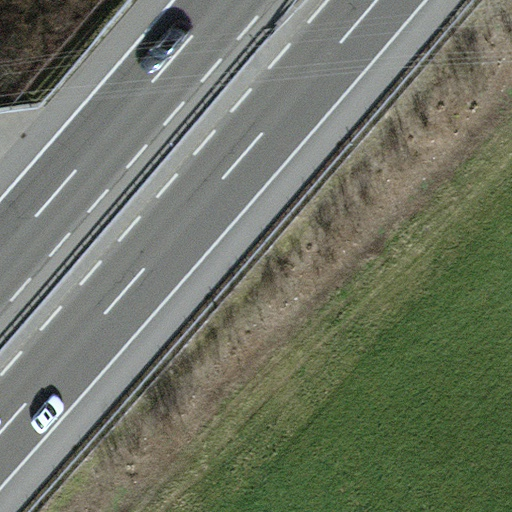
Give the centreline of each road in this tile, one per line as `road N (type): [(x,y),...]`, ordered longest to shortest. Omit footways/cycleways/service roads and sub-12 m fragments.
road 1 (motorway): [(0,437),(380,0)]
road 2 (motorway): [(222,0),(0,256)]
